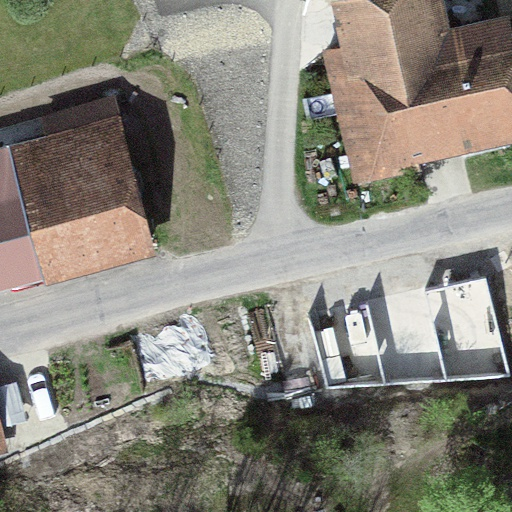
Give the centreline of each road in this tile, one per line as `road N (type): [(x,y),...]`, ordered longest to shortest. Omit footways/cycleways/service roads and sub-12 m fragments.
road 1 (residential): [(0,329),(276,260)]
road 2 (residential): [(283,0),(276,260)]
road 3 (residential): [(511,210),(373,235)]
